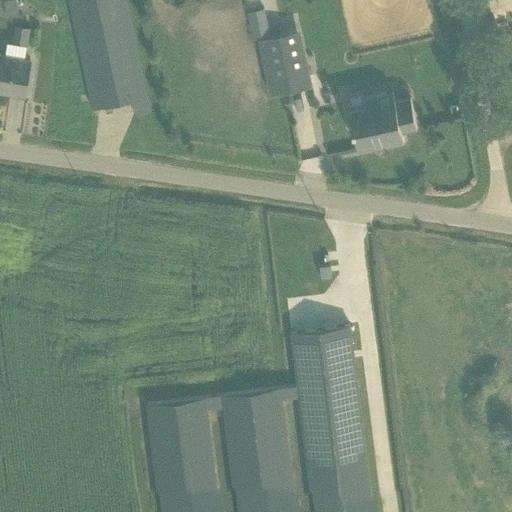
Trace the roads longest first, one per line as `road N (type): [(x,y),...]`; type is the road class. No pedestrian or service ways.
road 1 (unclassified): [(0,147),(505,219)]
road 2 (unclassified): [(505,219),(462,0)]
